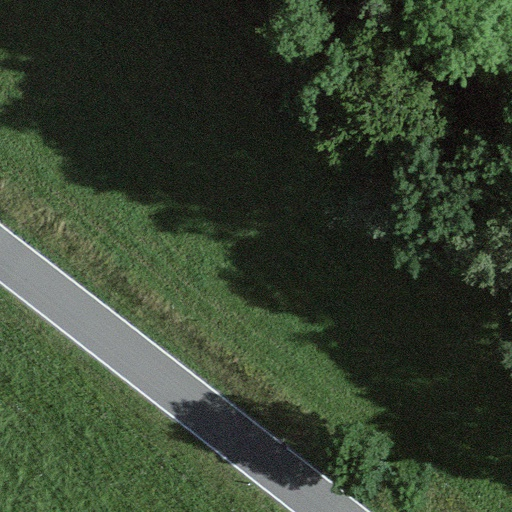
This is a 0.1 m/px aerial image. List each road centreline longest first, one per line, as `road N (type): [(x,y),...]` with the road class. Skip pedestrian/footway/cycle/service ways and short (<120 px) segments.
road 1 (unclassified): [(328,511),(0,255)]
road 2 (track): [(511,137),(424,0)]
